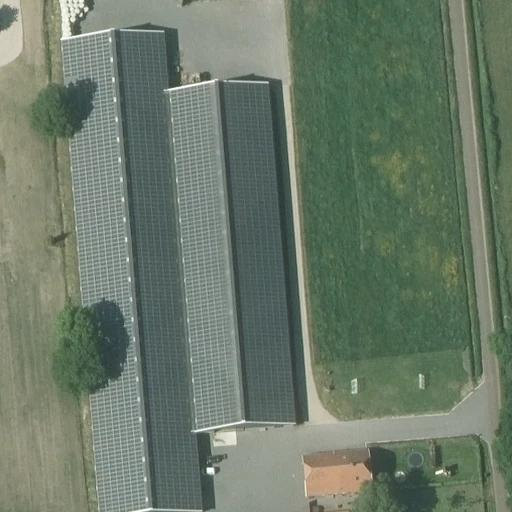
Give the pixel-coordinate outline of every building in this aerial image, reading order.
[(266,88),(166,96),(162,37),(62,45),(99,511),(199,511),(193,435),(211,434),(213,448),(237,446),(235,432),(293,427),(266,88)] [(355,294),(338,295),(340,319),(356,318),(355,294)] [(329,343),(294,343),(295,364),(329,364),(329,343)] [(440,415),(438,402),(404,406),(405,418),(440,415)] [(303,459),(307,499),(370,493),(366,453),(303,459)] [(248,455),(248,504),(271,504),(272,455),(248,455)] [(225,507),(247,507),(245,458),(223,458),(225,507)] [(281,501),(295,500),(294,477),(280,477),(281,501)]
